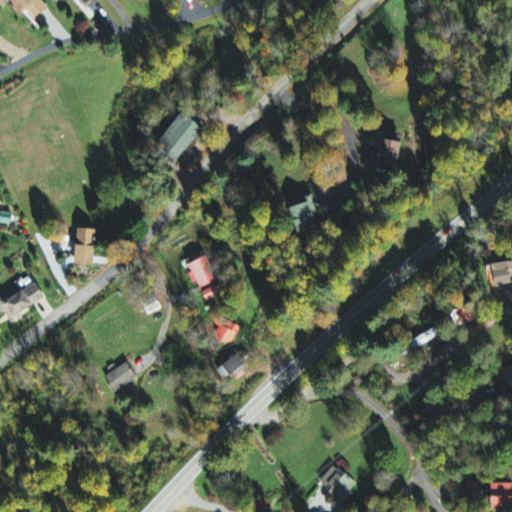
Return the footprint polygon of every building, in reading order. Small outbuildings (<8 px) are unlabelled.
[(0,0),(0,1),(6,9),(12,4),(23,17),(31,11),(38,20),(50,10),(41,0),(0,0)] [(56,0),(60,5),(66,0),(81,0),(89,9),(100,0),(56,0)] [(204,128),(184,114),(161,147),(182,161),(204,128)] [(408,139),(383,133),(379,148),(385,150),(381,166),(400,171),(408,139)] [(0,223),(13,225),(14,214),(2,212),(4,196),(0,195),(0,223)] [(322,228),(312,203),(294,210),(303,235),(322,228)] [(98,266),(100,231),(81,230),(79,265),(98,266)] [(216,283),(205,259),(189,266),(200,290),(216,283)] [(511,286),(511,263),(496,264),(496,286),(511,286)] [(49,299),(39,283),(28,290),(25,286),(0,300),(0,304),(14,327),(26,319),(23,315),(49,299)] [(214,337),(233,347),(243,327),(224,317),(214,337)] [(250,366),(242,354),(224,366),(233,378),(250,366)] [(139,380),(130,364),(107,377),(116,393),(139,380)] [(360,486),(337,466),(321,483),(344,504),(360,486)] [(511,483),(492,484),(493,508),(511,507),(511,483)]
